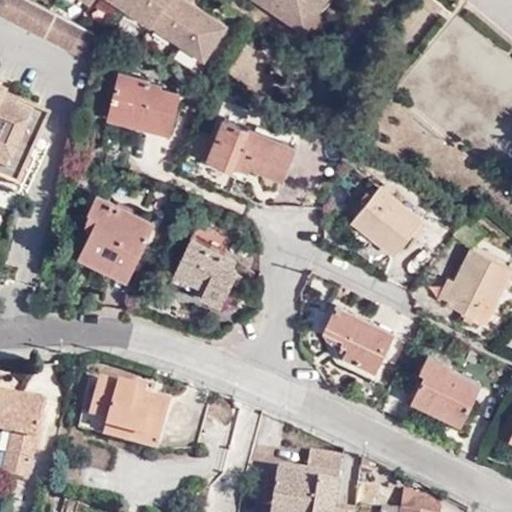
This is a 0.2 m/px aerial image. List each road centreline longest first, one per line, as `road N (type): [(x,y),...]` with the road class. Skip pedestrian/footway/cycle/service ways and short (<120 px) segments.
road 1 (residential): [(12,339),(77,71),(0,36)]
road 2 (residential): [(488,490),(255,375)]
road 3 (residential): [(255,375),(139,334),(12,339)]
road 4 (residential): [(255,375),(290,260),(282,227)]
